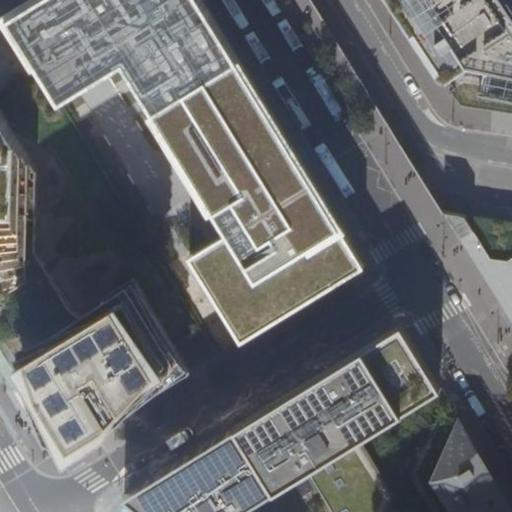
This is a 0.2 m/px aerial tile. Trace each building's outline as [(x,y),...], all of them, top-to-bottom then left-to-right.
[(32,0),(8,16),(24,42),(36,63),(39,67),(59,99),(60,99),(123,60),(228,231),(189,254),(242,339),(253,332),(285,312),(319,291),(339,279),(365,263),(351,242),(337,218),(262,98),(261,96),(202,0),(32,0)] [(385,0),(443,85),(467,69),(511,78),(511,0),(505,0),(496,7),(491,0),(385,0)] [(0,343),(1,345),(12,363),(63,447),(170,383),(191,371),(141,287),(119,300),(81,322),(35,249),(36,176),(24,159),(18,150),(12,141),(7,133),(1,125),(0,123),(0,343)] [(455,216),(444,214),(460,240),(467,236),(473,232),(464,218),(455,216)] [(420,354),(402,323),(362,348),(308,381),(236,425),(275,489),(359,437),(400,412),(441,387),(420,354)] [(511,511),(511,504),(488,464),(459,417),(431,478),(450,511),(511,511)] [(275,489),(236,425),(183,457),(124,493),(147,511),(386,511),(395,494),(359,437),(275,489)]
